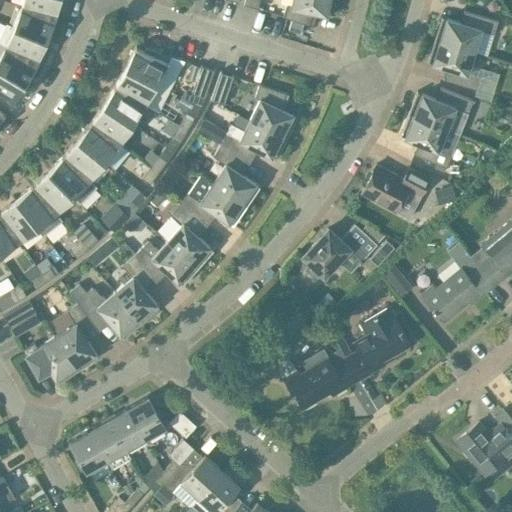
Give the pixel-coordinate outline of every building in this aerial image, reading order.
[(22,0),(22,6),(56,17),(60,0),(22,0)] [(257,11),(260,0),(245,0),(244,7),(257,11)] [(287,5),(283,17),(292,20),(289,29),(300,33),(303,23),(313,26),(313,25),(310,24),(313,12),(332,16),(334,0),(293,0),(292,6),(287,5)] [(22,6),(13,26),(46,40),(56,17),(22,6)] [(441,16),(434,39),(474,51),(487,55),(493,34),(494,34),(498,20),(464,10),(464,11),(470,13),(467,24),(441,16)] [(6,23),(0,36),(0,43),(37,62),(46,40),(13,26),(6,23)] [(434,39),(427,62),(446,67),(443,80),(477,90),(481,76),(467,72),(474,51),(434,39)] [(0,43),(0,67),(25,83),(37,62),(0,43)] [(136,48),(124,68),(156,85),(168,63),(167,62),(167,64),(159,60),(161,54),(145,49),(144,53),(136,49),(137,48),(136,48)] [(201,66),(191,94),(188,92),(185,97),(202,106),(214,71),(201,66)] [(0,67),(0,95),(11,103),(10,105),(11,105),(25,83),(0,67)] [(124,68),(114,88),(145,106),(156,85),(124,68)] [(223,106),(233,77),(220,73),(210,102),(223,106)] [(260,99),(250,119),(287,138),(298,117),(284,110),(281,108),(285,94),(289,96),(289,94),(259,85),(255,97),(260,99)] [(114,88),(102,106),(132,126),(145,106),(114,88)] [(417,93),(408,115),(447,130),(460,135),(473,102),(441,88),(440,90),(447,92),(442,103),(417,93)] [(102,106),(90,124),(119,145),(120,144),(132,126),(102,106)] [(186,114),(178,126),(187,131),(194,119),(186,114)] [(447,130),(408,115),(400,137),(425,147),(420,157),(414,155),(413,156),(447,169),(452,156),(438,151),(447,130)] [(203,119),(198,130),(221,143),(226,132),(203,119)] [(221,143),(220,144),(245,159),(252,147),(257,149),(276,159),(287,138),(250,119),(245,129),(233,123),(231,122),(226,132),(221,143)] [(90,124),(76,140),(104,163),(105,162),(114,169),(129,151),(120,144),(119,145),(90,124)] [(187,131),(178,126),(171,138),(180,143),(187,131)] [(76,140),(63,157),(89,181),(104,163),(76,140)] [(225,164),(212,182),(247,206),(260,186),(242,174),(238,171),(245,159),(220,144),(213,156),(225,164)] [(63,157),(47,172),(72,198),(73,197),(80,203),(95,187),(89,181),(63,157)] [(158,157),(150,168),(158,174),(166,163),(158,157)] [(375,165),(360,193),(396,212),(396,211),(408,218),(421,195),(429,178),(408,168),(402,178),(375,165)] [(158,174),(150,168),(141,180),(150,186),(158,174)] [(47,172),(32,187),(55,214),(72,198),(47,172)] [(444,178),(430,187),(441,203),(454,194),(444,178)] [(188,193),(180,203),(202,221),(211,210),(216,213),(233,225),(247,206),(212,182),(200,201),(188,193)] [(158,185),(152,191),(161,199),(167,193),(158,185)] [(32,187),(15,200),(37,228),(43,236),(61,221),(55,214),(32,187)] [(15,200),(0,211),(0,216),(19,243),(37,228),(15,200)] [(131,201),(122,211),(129,218),(139,208),(131,201)] [(182,223),(167,240),(198,267),(214,250),(198,236),(193,232),(202,221),(180,203),(173,212),(171,214),(182,223)] [(122,211),(112,222),(110,220),(103,227),(111,235),(118,228),(119,229),(129,218),(122,211)] [(0,216),(0,254),(19,243),(0,216)] [(483,249),(473,257),(478,262),(494,282),(511,268),(511,218),(506,223),(495,231),(498,235),(496,237),(482,248),(483,249)] [(338,240),(326,229),(301,256),(309,263),(303,269),(315,280),(320,274),(321,276),(351,244),(364,257),(375,245),(353,224),(338,240)] [(91,233),(80,243),(87,250),(98,241),(91,233)] [(141,247),(132,256),(152,277),(162,267),(166,271),(182,285),(198,267),(167,240),(160,247),(158,249),(148,239),(141,247)] [(386,239),(369,257),(376,264),(393,246),(386,239)] [(432,282),(419,292),(433,310),(434,309),(441,318),(467,298),(470,302),(494,282),(478,262),(473,257),(472,258),(458,240),(448,249),(461,266),(448,276),(435,286),(432,282)] [(87,250),(80,243),(70,252),(77,260),(87,250)] [(124,283),(115,291),(141,322),(159,307),(146,291),(142,286),(152,277),(132,256),(122,265),(125,269),(118,276),(124,283)] [(46,258),(36,265),(35,266),(47,282),(58,274),(46,258)] [(412,285),(393,262),(382,271),(401,294),(412,285)] [(26,278),(29,282),(35,291),(47,282),(35,266),(36,265),(34,263),(30,265),(26,278)] [(80,281),(68,289),(77,302),(94,325),(106,317),(110,321),(123,338),(141,322),(115,291),(107,297),(93,285),(86,290),(80,281)] [(0,311),(26,297),(19,285),(0,295),(0,311)] [(355,348),(342,356),(354,378),(382,360),(379,357),(407,338),(400,328),(401,327),(391,311),(391,310),(385,300),(354,320),(362,333),(351,341),(355,348)] [(2,317),(9,330),(14,338),(41,324),(29,302),(2,317)] [(67,310),(49,321),(57,333),(56,334),(78,369),(98,356),(86,339),(83,333),(94,325),(77,302),(67,310)] [(34,342),(23,348),(38,376),(39,375),(37,372),(48,366),(50,369),(58,382),(78,369),(56,334),(37,346),(34,342)] [(279,365),(278,368),(279,372),(295,397),(302,407),(328,390),(330,393),(354,378),(342,356),(332,363),(323,348),(302,361),(308,369),(299,375),(292,364),(289,361),(286,361),(283,361),(280,362),(279,365)] [(147,397),(127,408),(144,438),(164,427),(147,397)] [(127,408),(108,419),(125,449),(144,438),(127,408)] [(502,427),(491,437),(478,421),(456,438),(485,473),(506,456),(511,463),(511,462),(511,418),(503,408),(493,416),(502,427)] [(108,419),(88,430),(106,460),(111,469),(130,457),(125,449),(108,419)] [(106,460),(88,430),(69,442),(86,472),(106,460)] [(183,437),(168,454),(172,458),(179,463),(180,462),(194,447),(188,442),(183,437)] [(179,463),(163,481),(189,505),(197,497),(216,476),(221,470),(204,455),(189,471),(180,462),(179,463)] [(172,458),(153,479),(159,485),(161,483),(163,481),(179,463),(172,458)] [(197,497),(189,505),(197,511),(230,511),(232,510),(223,501),(238,485),(221,470),(216,476),(197,497)] [(0,478),(0,505),(14,498),(7,484),(6,485),(2,478),(0,478)] [(135,488),(127,497),(133,503),(141,494),(135,488)] [(119,495),(103,511),(124,511),(133,503),(127,497),(124,500),(119,495)] [(232,510),(230,511),(267,511),(256,502),(250,508),(241,500),(232,510)]
